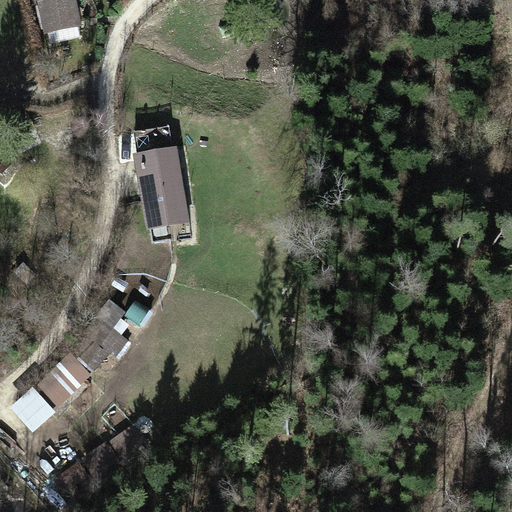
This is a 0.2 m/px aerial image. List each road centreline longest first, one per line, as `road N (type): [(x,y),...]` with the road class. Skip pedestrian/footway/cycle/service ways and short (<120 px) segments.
road 1 (track): [(0,392),(55,339),(95,257),(108,201),(108,67),(145,0)]
road 2 (track): [(511,341),(439,511)]
